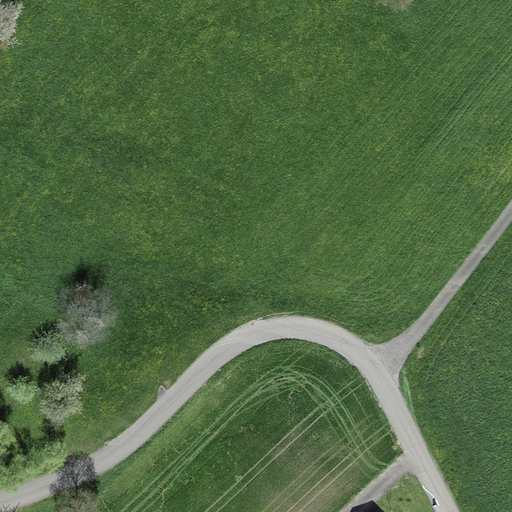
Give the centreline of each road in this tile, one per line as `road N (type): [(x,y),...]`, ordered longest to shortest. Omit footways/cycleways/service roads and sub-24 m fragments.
road 1 (unclassified): [(0,500),(110,454),(225,348),(292,326),(337,338),(371,367),(449,511)]
road 2 (track): [(511,211),(381,385)]
